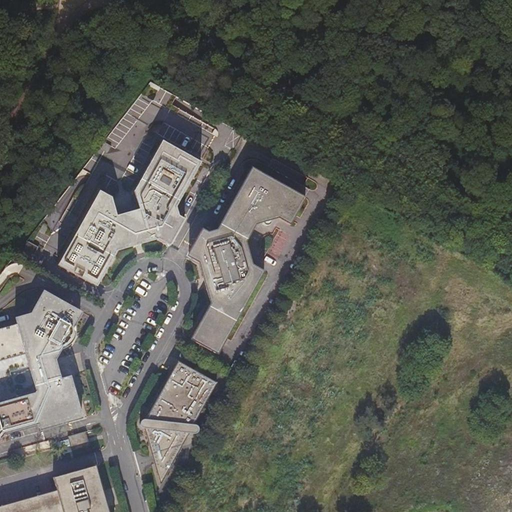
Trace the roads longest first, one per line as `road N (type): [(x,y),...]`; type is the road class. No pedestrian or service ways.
road 1 (track): [(511,214),(141,15),(79,6)]
road 2 (residential): [(118,441),(125,408),(178,317),(180,276),(149,261),(133,268),(95,329),(90,354),(109,415)]
road 3 (track): [(79,6),(0,148)]
